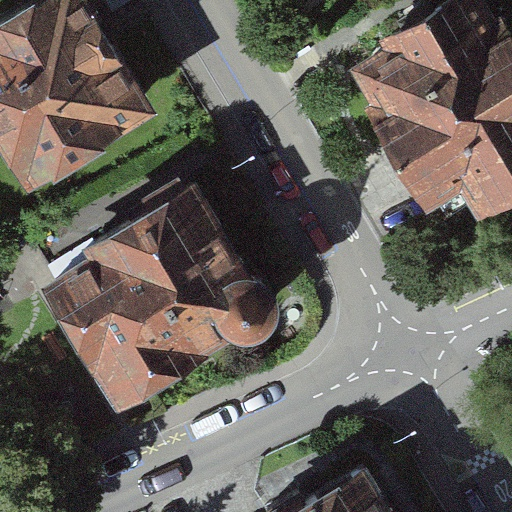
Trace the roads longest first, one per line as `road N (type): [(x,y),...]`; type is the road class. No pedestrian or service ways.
road 1 (residential): [(407,352),(206,0)]
road 2 (residential): [(407,352),(67,511)]
road 3 (residential): [(504,511),(407,352)]
